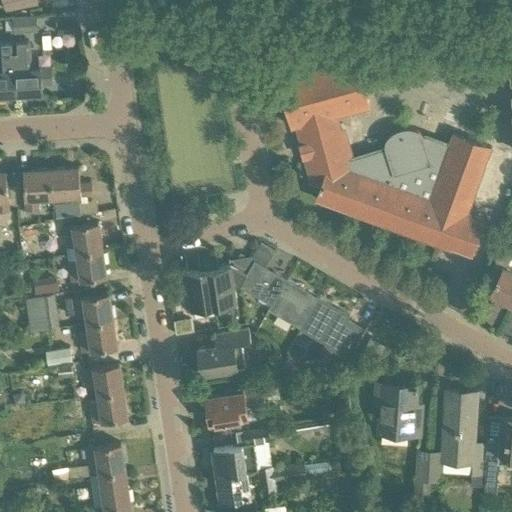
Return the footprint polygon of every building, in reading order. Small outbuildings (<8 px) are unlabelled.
[(3,0),(6,10),(37,3),(36,0),(3,0)] [(36,15),(13,16),(14,33),(37,32),(36,15)] [(23,43),(14,44),(17,94),(42,92),(42,84),(51,84),(50,67),(27,68),(26,55),(23,56),(23,43)] [(4,69),(0,69),(0,94),(17,94),(14,44),(6,44),(7,56),(4,57),(4,69)] [(280,78),(279,78),(292,127),(293,127),(293,126),(297,125),(312,182),(321,185),(316,199),(317,199),(318,198),(449,246),(448,248),(450,248),(451,245),(471,253),(484,219),(465,212),(489,146),(455,133),(451,144),(426,135),(423,136),(423,135),(422,134),(421,132),(419,130),(417,129),(415,128),(413,128),(410,127),(408,127),(406,127),(403,128),(401,128),(397,129),(395,130),(393,132),(390,134),(389,136),(387,138),(386,140),(385,142),(384,144),(384,146),(383,149),(352,158),(349,147),(344,148),(335,115),(368,106),(368,107),(370,107),(357,57),(356,57),(356,59),(280,79),(280,78)] [(79,167),(51,168),(53,197),(92,194),(92,182),(80,183),(79,167)] [(51,168),(23,170),(26,210),(38,208),(37,198),(53,197),(51,168)] [(6,171),(0,171),(0,211),(9,210),(6,171)] [(80,213),(78,201),(54,204),(56,216),(80,213)] [(23,225),(19,226),(21,235),(56,229),(55,220),(23,225)] [(98,221),(64,226),(67,247),(76,246),(77,252),(102,249),(98,221)] [(497,276),(489,292),(511,304),(511,302),(511,236),(507,233),(497,253),(499,254),(489,272),(497,276)] [(78,259),(69,261),(72,281),(106,276),(102,249),(77,252),(78,259)] [(208,267),(214,305),(215,310),(237,307),(234,285),(239,285),(246,273),(243,271),(252,255),(246,256),(240,252),(237,258),(229,259),(234,262),(234,263),(208,267)] [(254,259),(246,273),(239,285),(271,303),(286,277),(254,259)] [(208,267),(181,271),(186,309),(214,305),(208,267)] [(271,303),(268,309),(300,327),(303,322),(318,296),(286,277),(271,303)] [(46,292),(44,279),(34,280),(36,294),(46,292)] [(109,292),(74,297),(78,317),(87,316),(88,323),(113,319),(109,292)] [(318,296),(303,322),(335,340),(350,314),(318,296)] [(89,330),(80,331),(83,351),(117,346),(113,319),(88,323),(89,330)] [(222,344),(198,347),(202,373),(245,366),(241,341),(251,340),(249,329),(247,328),(221,332),(222,344)] [(370,336),(363,348),(383,360),(390,348),(370,336)] [(47,350),(49,365),(73,361),(71,347),(47,350)] [(295,367),(287,356),(280,366),(284,368),(295,367)] [(119,363),(85,368),(88,388),(97,387),(98,394),(123,390),(119,363)] [(72,365),(58,366),(59,376),(72,375),(72,365)] [(247,390),(244,390),(240,388),(225,390),(226,393),(205,396),(209,422),(247,416),(245,402),(249,402),(250,406),(270,403),(269,399),(280,397),(277,373),(245,377),(247,390)] [(383,382),(380,431),(420,434),(421,414),(415,413),(418,385),(383,382)] [(472,463),(477,391),(446,389),(442,451),(431,451),(428,502),(438,503),(441,461),(472,463)] [(99,400),(90,402),(93,423),(127,417),(123,390),(98,394),(99,400)] [(324,416),(269,424),(271,436),(326,428),(324,416)] [(486,433),(484,460),(487,460),(484,484),(496,485),(498,463),(511,464),(511,417),(501,417),(499,434),(486,433)] [(245,443),(214,448),(218,474),(246,470),(246,469),(258,468),(254,441),(269,439),(268,426),(243,430),(245,443)] [(121,442),(87,447),(91,474),(90,474),(90,475),(125,469),(121,442)] [(428,502),(431,451),(419,450),(415,506),(428,507),(428,502)] [(305,462),(258,468),(261,493),(277,491),(276,482),(307,478),(305,462)] [(125,469),(90,475),(95,507),(105,505),(105,508),(130,505),(125,469)] [(246,470),(218,474),(221,500),(232,498),(234,509),(252,507),(246,470)]
